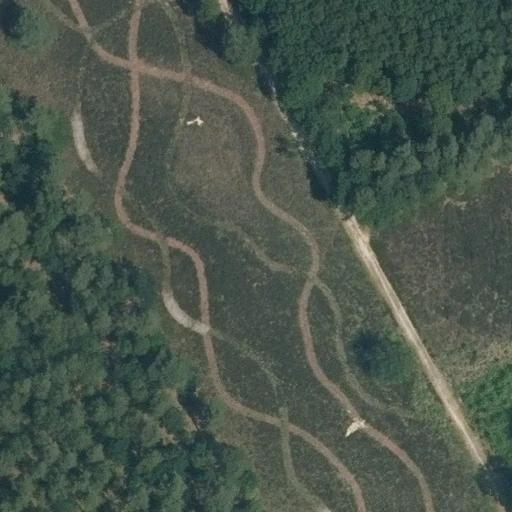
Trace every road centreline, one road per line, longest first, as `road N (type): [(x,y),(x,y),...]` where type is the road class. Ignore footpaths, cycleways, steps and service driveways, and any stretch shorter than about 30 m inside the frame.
road 1 (track): [(508,511),(353,233)]
road 2 (track): [(353,233),(223,0)]
